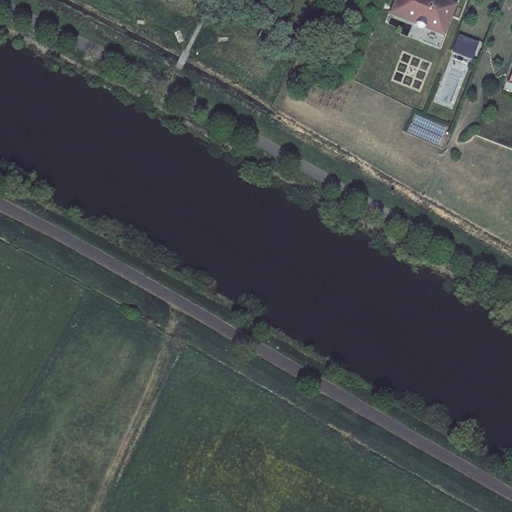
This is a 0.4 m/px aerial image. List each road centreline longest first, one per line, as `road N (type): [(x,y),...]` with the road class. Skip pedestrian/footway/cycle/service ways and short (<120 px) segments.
road 1 (unclassified): [(0,2),(142,70),(511,283)]
road 2 (track): [(98,511),(167,354),(167,294)]
